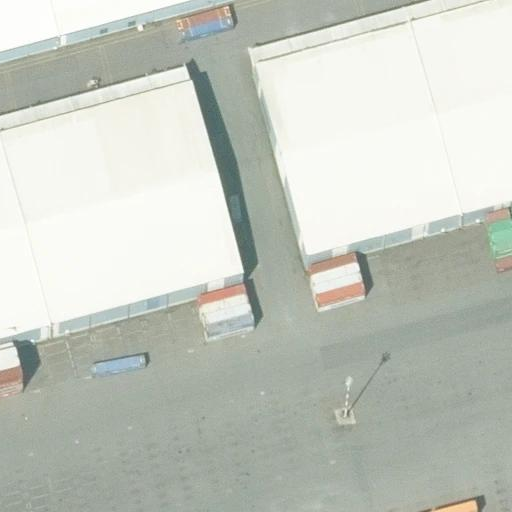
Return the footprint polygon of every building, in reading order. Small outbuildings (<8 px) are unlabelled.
[(0,0),(0,63),(233,0),(0,0)] [(511,8),(253,78),(258,97),(305,271),(511,214),(511,8)] [(0,352),(242,288),(190,95),(0,146),(0,352)] [(327,394),(343,391),(335,349),(289,358),(301,415),(330,409),(327,394)] [(293,389),(248,399),(261,457),(309,446),(304,424),(301,425),(293,389)] [(204,471),(186,390),(139,400),(156,482),(204,471)] [(196,421),(205,458),(253,447),(244,410),(196,421)] [(493,464),(445,472),(451,506),(499,498),(493,464)] [(440,476),(392,488),(398,511),(424,511),(448,506),(440,476)]
